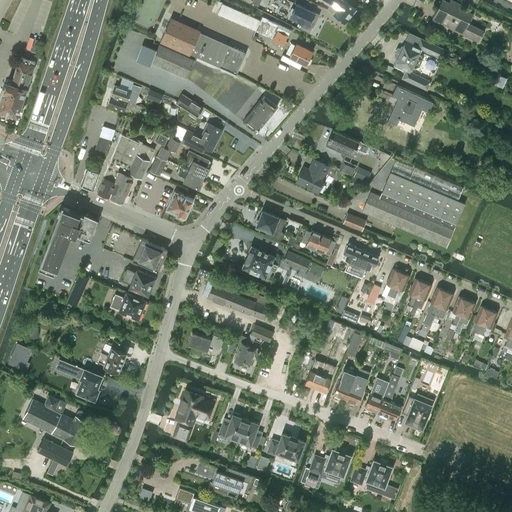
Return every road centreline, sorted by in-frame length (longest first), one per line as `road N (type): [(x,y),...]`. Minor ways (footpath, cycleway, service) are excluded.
road 1 (residential): [(511,307),(235,188)]
road 2 (residential): [(412,448),(160,353)]
road 3 (residential): [(235,188),(396,0)]
road 4 (primary): [(44,171),(100,0)]
road 5 (primary): [(80,0),(24,163)]
road 6 (unclassified): [(103,511),(160,353)]
road 7 (unclassified): [(189,242),(73,191)]
